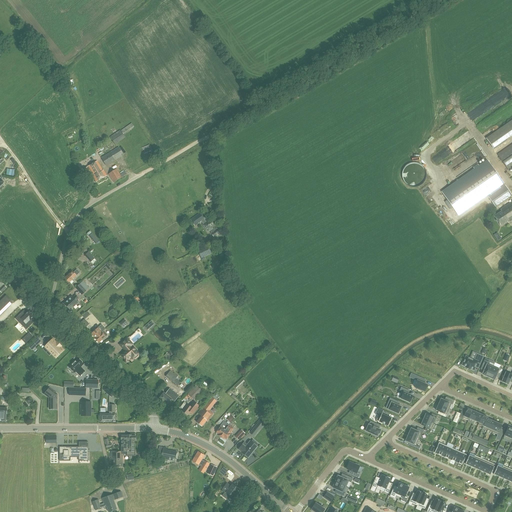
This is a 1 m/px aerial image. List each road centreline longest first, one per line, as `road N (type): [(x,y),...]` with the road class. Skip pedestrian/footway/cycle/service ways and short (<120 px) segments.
road 1 (track): [(147,171),(441,0)]
road 2 (residential): [(384,440),(490,487),(488,508),(366,459)]
road 3 (residential): [(48,309),(79,213),(147,171)]
road 4 (tertiary): [(154,428),(152,407),(48,309)]
road 5 (primary): [(290,511),(210,447),(154,428)]
road 6 (primary): [(154,428),(0,429)]
